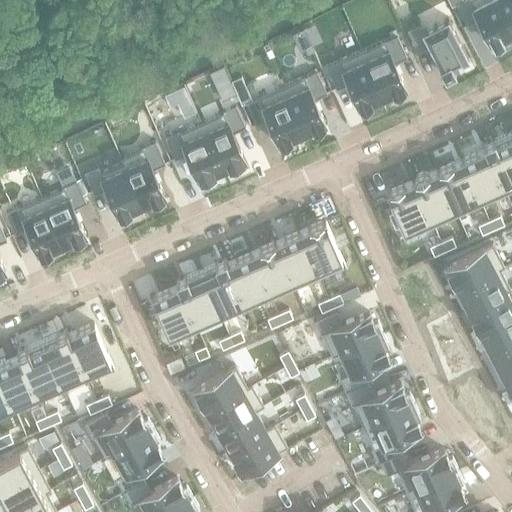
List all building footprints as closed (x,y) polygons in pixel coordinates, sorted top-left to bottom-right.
[(447,0),(451,5),(456,3),(467,24),(479,18),(492,44),(503,39),(505,42),(511,38),(511,28),(497,0),(447,0)] [(511,0),(497,0),(511,28),(511,0)] [(419,23),(407,29),(418,51),(430,45),(439,62),(439,63),(445,74),(455,69),(455,68),(470,61),(447,17),(423,30),(419,23)] [(384,39),(361,49),(384,100),(396,95),(395,91),(405,87),(394,62),(407,56),(397,34),(385,40),(384,39)] [(339,60),(327,65),(336,87),(349,82),(360,107),(371,102),(372,106),(384,100),(361,49),(339,59),(339,60)] [(304,75),(281,85),(304,136),(316,131),(314,127),(323,123),(325,122),(314,98),(326,92),(317,70),(304,76),(304,75)] [(242,76),(231,80),(237,92),(242,103),(246,101),(256,123),(268,118),(279,142),(281,142),(290,138),(292,142),(304,136),(281,85),(258,95),(258,96),(252,99),(242,76)] [(222,112),(201,121),(222,168),(230,165),(232,169),(244,163),(242,159),(245,158),(233,131),(245,126),(235,104),(221,110),(222,112)] [(179,129),(165,135),(175,157),(187,152),(199,178),(201,177),(201,178),(203,181),(215,176),(214,172),(222,168),(201,121),(180,130),(179,129)] [(511,141),(508,132),(484,143),(504,188),(511,184),(511,141)] [(142,147),(120,157),(143,208),(157,202),(155,198),(163,195),(163,194),(164,194),(152,167),(165,162),(155,140),(141,146),(142,147)] [(485,148),(462,158),(478,195),(501,184),(503,189),(504,188),(484,143),(483,143),(485,148)] [(97,165),(85,171),(94,192),(107,187),(118,214),(120,213),(120,214),(128,210),(130,214),(143,208),(120,157),(119,157),(121,161),(100,171),(97,165)] [(438,168),(437,169),(456,210),(457,209),(455,205),(478,195),(462,158),(453,162),(452,162),(438,168)] [(414,179),(413,179),(432,220),(456,210),(437,169),(428,173),(423,171),(416,174),(414,179)] [(63,186),(42,196),(64,247),(78,241),(76,238),(84,234),(85,233),(73,206),(86,201),(76,179),(62,185),(63,186)] [(389,190),(387,191),(396,210),(390,213),(396,225),(401,222),(405,232),(406,232),(432,220),(413,179),(404,184),(404,183),(389,190)] [(19,204),(6,210),(15,232),(28,227),(40,253),(41,253),(49,249),(51,253),(64,247),(42,196),(20,206),(19,204)] [(500,215),(489,219),(493,228),(504,224),(500,215)] [(323,219),(299,230),(319,276),(345,264),(325,219),(324,219),(323,220),(323,219)] [(489,219),(478,224),(482,233),(493,228),(489,219)] [(299,230),(275,241),(295,286),(319,276),(299,230)] [(451,236),(441,241),(445,250),(455,245),(451,236)] [(259,248),(251,252),(269,293),(270,292),(268,288),(283,281),(290,278),(294,287),(295,286),(275,241),(274,241),(259,248)] [(441,241),(430,246),(434,255),(445,250),(441,241)] [(484,247),(446,266),(447,268),(448,269),(447,269),(454,281),(458,288),(504,264),(492,242),(484,247)] [(225,258),(224,258),(245,303),(269,293),(251,252),(227,262),(225,258)] [(224,258),(200,269),(220,314),(245,303),(224,258)] [(504,264),(458,288),(468,308),(510,287),(500,268),(504,265),(504,264)] [(200,269),(176,279),(196,325),(220,314),(200,269)] [(178,284),(152,295),(170,336),(196,325),(176,279),(176,280),(178,284)] [(510,287),(468,308),(472,316),(478,328),(479,329),(511,311),(511,301),(506,290),(510,288),(510,287)] [(339,292),(328,297),(332,306),(343,301),(339,292)] [(328,297),(317,302),(321,311),(332,306),(328,297)] [(289,308),(278,313),(282,322),(293,317),(289,308)] [(336,310),(314,320),(320,333),(322,332),(325,341),(331,354),(383,331),(377,319),(374,321),(370,312),(369,312),(369,310),(342,322),(336,310)] [(511,311),(479,329),(489,349),(511,337),(511,311)] [(278,313),(267,318),(271,327),(282,322),(278,313)] [(66,328),(65,328),(88,378),(114,367),(94,321),(68,333),(66,328)] [(65,328),(41,339),(61,385),(85,374),(87,379),(88,378),(65,328)] [(241,331),(230,336),(233,343),(244,338),(241,331)] [(383,331),(331,354),(332,355),(341,351),(350,372),(340,377),(346,390),(368,380),(362,368),(389,356),(388,354),(384,345),(388,343),(383,331)] [(230,336),(219,341),(222,348),(233,343),(230,336)] [(511,337),(489,349),(500,369),(511,362),(511,337)] [(41,339),(17,350),(37,395),(61,385),(41,339)] [(206,347),(195,351),(198,359),(209,354),(206,347)] [(284,352),(279,354),(284,365),(293,360),(288,350),(284,352)] [(18,355),(0,362),(0,376),(11,402),(35,391),(19,354),(18,355)] [(180,356),(166,362),(170,372),(184,366),(180,356)] [(293,360),(284,365),(290,376),(299,371),(293,360)] [(511,362),(500,369),(510,389),(511,388),(511,362)] [(235,364),(195,388),(196,390),(196,391),(203,403),(207,409),(252,384),(251,383),(247,385),(235,364)] [(0,406),(11,402),(0,376),(0,406)] [(368,380),(346,390),(351,404),(353,403),(363,425),(414,402),(409,391),(405,392),(401,383),(400,381),(373,393),(368,380)] [(252,384),(207,409),(218,429),(263,404),(252,384)] [(304,393),(295,397),(301,408),(310,403),(304,393)] [(108,394),(97,398),(101,408),(111,403),(108,394)] [(97,398),(86,403),(90,412),(101,408),(97,398)] [(414,402),(363,425),(373,446),(371,447),(377,462),(380,460),(402,451),(402,450),(399,451),(394,440),(420,427),(420,425),(416,416),(420,414),(414,402)] [(310,403),(301,408),(306,419),(315,414),(310,403)] [(263,404),(218,429),(230,449),(274,423),(274,422),(265,427),(255,409),(264,404),(263,404)] [(105,411),(84,423),(91,434),(92,436),(93,435),(101,448),(105,455),(154,427),(147,416),(144,418),(139,409),(138,410),(137,408),(112,423),(105,411)] [(57,410),(46,415),(50,424),(61,419),(57,410)] [(46,415),(35,419),(39,429),(50,424),(46,415)] [(274,423),(230,449),(234,456),(233,456),(240,468),(241,468),(242,471),(287,445),(274,423)] [(154,427),(105,455),(106,456),(110,454),(121,474),(116,478),(123,490),(144,478),(137,466),(162,451),(161,450),(162,450),(157,441),(160,439),(154,427)] [(9,431),(0,435),(0,441),(2,445),(13,440),(9,431)] [(61,442),(52,447),(58,457),(66,453),(61,442)] [(28,445),(0,459),(0,487),(39,467),(28,445)] [(402,451),(380,460),(386,474),(397,469),(404,485),(407,491),(458,468),(452,455),(448,457),(445,449),(444,449),(444,447),(408,463),(402,451)] [(66,453),(58,457),(63,468),(72,463),(66,453)] [(89,455),(79,461),(83,467),(92,462),(89,455)] [(39,467),(0,487),(0,502),(4,511),(1,511),(3,511),(50,487),(39,467)] [(415,511),(440,511),(437,505),(464,493),(463,492),(464,491),(460,483),(464,482),(458,468),(407,491),(413,507),(415,511)] [(144,478),(123,490),(130,503),(140,497),(148,511),(163,511),(193,495),(186,484),(183,486),(177,477),(176,476),(151,490),(144,478)] [(82,482),(73,487),(79,498),(88,493),(82,482)] [(50,487),(3,511),(51,511),(57,509),(46,490),(51,488),(50,487)] [(88,493),(79,498),(85,508),(93,504),(88,493)] [(359,494),(351,500),(359,509),(367,503),(359,494)] [(197,511),(195,508),(199,506),(193,495),(163,511),(197,511)] [(373,511),(367,503),(359,509),(361,511),(373,511)]
